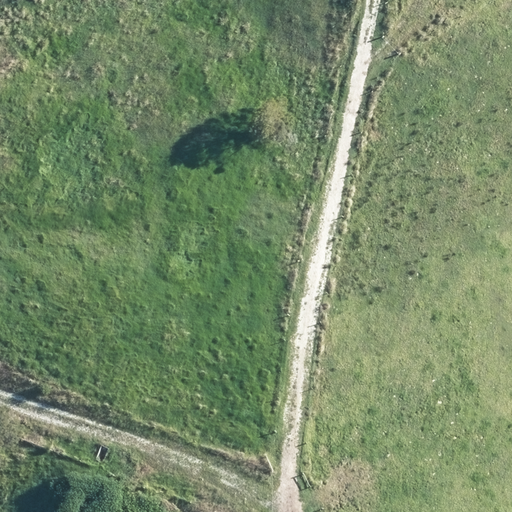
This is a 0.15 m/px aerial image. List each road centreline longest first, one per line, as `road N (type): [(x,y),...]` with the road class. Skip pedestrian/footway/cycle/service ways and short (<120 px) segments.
road 1 (track): [(273,511),(278,433),(346,0)]
road 2 (unclassified): [(0,385),(275,491)]
